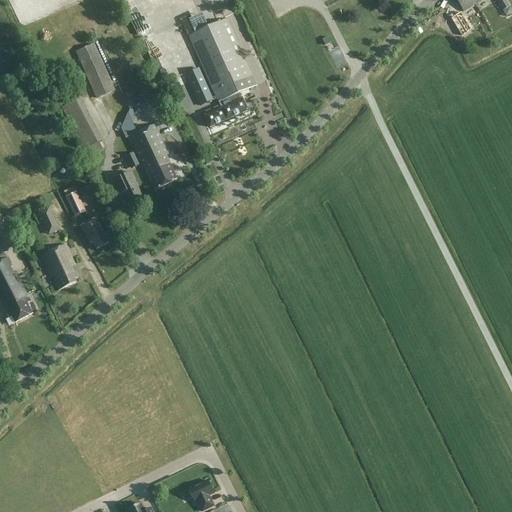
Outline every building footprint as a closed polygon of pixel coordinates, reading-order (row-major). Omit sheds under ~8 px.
[(456,0),(463,11),(470,7),(475,4),(481,0),(456,0)] [(495,0),(503,11),(510,7),(505,0),(495,0)] [(511,13),(511,10),(510,7),(502,12),(506,17),(511,13)] [(471,30),(461,12),(454,16),(464,34),(471,30)] [(131,22),(141,18),(139,13),(129,17),(131,22)] [(224,108),(229,120),(247,111),(239,94),(256,86),(226,19),(188,36),(218,103),(229,98),(232,105),(224,108)] [(96,97),(113,89),(94,44),(76,52),(96,97)] [(200,73),(187,78),(199,106),(211,101),(200,73)] [(57,100),(62,108),(84,151),(102,142),(80,99),(76,90),(57,100)] [(229,120),(224,108),(222,109),(220,106),(203,113),(210,128),(229,120)] [(144,166),(156,190),(177,181),(169,165),(165,156),(169,155),(155,125),(127,138),(141,168),(144,166)] [(125,157),(131,170),(139,166),(134,153),(125,157)] [(144,203),(139,191),(130,173),(114,181),(120,195),(123,193),(131,209),(144,203)] [(85,213),(80,199),(77,192),(76,193),(73,188),(64,192),(67,197),(65,198),(68,204),(74,218),(85,213)] [(96,250),(108,244),(104,237),(106,236),(96,218),(79,227),(90,244),(92,243),(96,250)] [(72,266),(74,266),(65,245),(42,256),(58,291),(76,283),(75,280),(80,277),(77,271),(75,272),(72,266)] [(10,267),(12,266),(8,258),(0,262),(0,302),(3,301),(15,324),(32,314),(27,304),(30,302),(15,272),(13,273),(10,267)] [(214,494),(207,481),(188,490),(195,503),(197,502),(201,511),(202,511),(214,506),(209,496),(214,494)]
